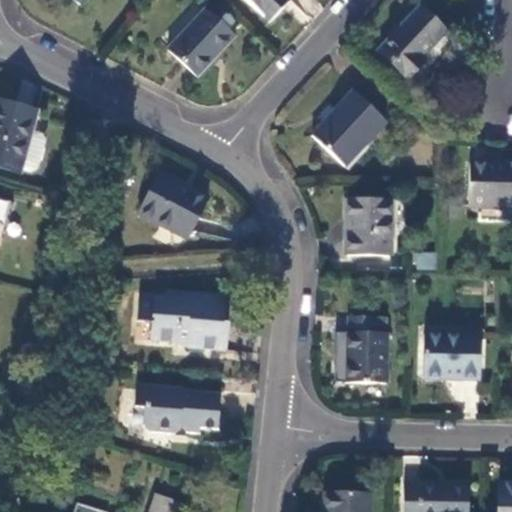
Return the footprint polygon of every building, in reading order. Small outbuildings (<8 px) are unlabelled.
[(244,0),(270,24),(283,11),(278,6),(282,0),(244,0)] [(291,3),(287,0),(282,0),(278,6),(283,11),(291,3)] [(420,11),(380,53),(409,81),(425,63),(422,60),(447,34),(420,11)] [(207,16),(171,56),(201,84),(238,45),(207,16)] [(454,41),(447,34),(422,60),(425,63),(430,67),(454,41)] [(355,94),(314,139),(346,167),(388,124),(355,94)] [(0,167),(24,174),(25,170),(35,131),(40,113),(0,102),(0,167)] [(43,134),(35,131),(25,170),(33,173),(39,170),(47,143),(43,134)] [(511,165),(471,166),(469,207),(511,208),(511,165)] [(209,202),(160,176),(140,214),(190,240),(209,202)] [(391,259),(391,203),(349,202),(348,258),(391,259)] [(415,252),(413,268),(435,270),(437,254),(415,252)] [(225,351),(228,298),(168,293),(167,300),(142,299),(140,323),(155,325),(154,342),(190,345),(190,349),(225,351)] [(386,320),(350,319),(350,334),(348,334),(347,385),(387,387),(388,336),(385,335),(386,320)] [(481,339),(425,338),(425,380),(480,381),(481,339)] [(223,394),(139,388),(138,410),(148,411),(146,427),(153,433),(174,435),(181,430),(189,430),(192,434),(203,435),(204,430),(221,431),(223,394)] [(468,511),(469,486),(420,484),(420,487),(405,487),(404,511),(468,511)] [(511,511),(511,485),(500,485),(499,511),(511,511)] [(368,511),(369,497),(327,496),(327,511),(368,511)] [(182,511),(184,506),(158,498),(153,511),(182,511)]
